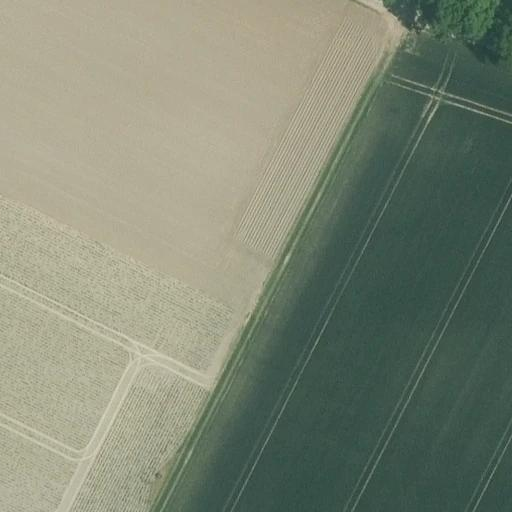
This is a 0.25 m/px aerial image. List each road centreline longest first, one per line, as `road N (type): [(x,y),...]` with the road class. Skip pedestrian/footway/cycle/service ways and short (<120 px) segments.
road 1 (track): [(418,0),(159,511)]
road 2 (track): [(388,0),(511,46)]
